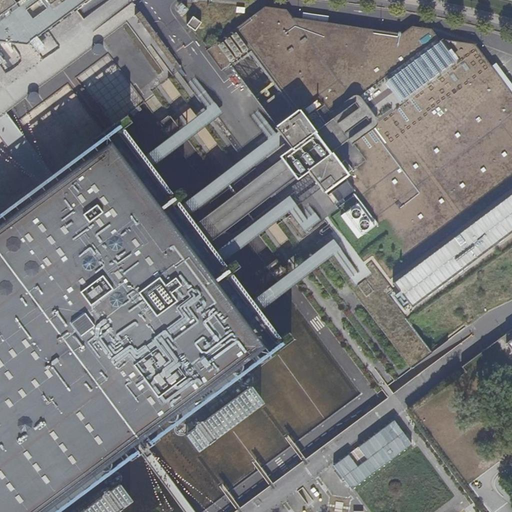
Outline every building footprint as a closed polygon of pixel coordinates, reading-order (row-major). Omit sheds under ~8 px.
[(0,0),(0,29),(10,43),(27,44),(87,0),(0,0)] [(511,186),(511,83),(477,37),(437,31),(430,23),(410,20),(398,29),(298,14),(290,5),(269,3),(212,47),(217,55),(288,150),(295,145),(343,208),(364,192),(414,259),(511,186)] [(203,15),(195,11),(190,20),(198,25),(203,15)] [(0,41),(10,43),(0,29),(0,41)] [(105,46),(105,45),(105,43),(104,42),(103,41),(102,40),(101,40),(99,39),(98,40),(97,40),(96,41),(95,42),(94,43),(94,45),(94,46),(94,47),(95,49),(96,49),(97,50),(99,51),(100,51),(103,50),(104,49),(104,47),(105,46)] [(432,354),(388,294),(393,290),(380,272),(372,261),(366,265),(337,227),(333,231),(325,220),(306,234),(185,73),(154,95),(320,316),(377,393),(432,354)] [(30,91),(29,92),(29,93),(29,95),(30,96),(30,97),(31,98),(32,99),(34,99),(35,99),(37,99),(38,98),(39,97),(40,96),(40,95),(40,93),(40,92),(39,91),(38,90),(37,89),(36,88),(34,88),(33,88),(32,89),(31,90),(30,91)] [(0,511),(44,511),(128,451),(131,456),(132,457),(139,451),(142,449),(146,446),(159,436),(158,435),(155,430),(260,353),(262,357),(263,358),(294,335),(290,329),(277,338),(274,341),(224,275),(228,273),(241,264),(236,258),(224,267),(220,269),(170,204),(174,201),(186,192),(182,186),(170,195),(166,198),(117,132),(121,129),(132,121),(127,113),(110,126),(106,129),(102,132),(98,135),(102,141),(0,217),(0,511)] [(511,231),(511,194),(392,285),(410,308),(511,231)] [(250,381),(251,379),(250,378),(250,376),(248,375),(247,374),(245,373),(244,373),(242,373),(240,373),(239,375),(238,376),(237,377),(237,379),(237,381),(237,383),(238,384),(239,385),(241,386),(243,387),(244,387),(246,386),(248,385),(249,384),(250,383),(250,381)] [(431,393),(420,378),(239,511),(271,511),(298,492),(301,490),(303,488),(431,393)] [(249,386),(183,435),(195,452),(261,403),(249,386)] [(185,429),(185,427),(185,426),(184,424),(183,423),(182,422),(180,421),(178,421),(177,421),(175,422),(174,423),(172,424),(172,426),(171,427),(171,429),(172,431),(173,432),(174,433),(176,434),(177,435),(179,435),(181,434),(182,433),(184,432),(184,431),(185,429)] [(119,479),(119,477),(118,476),(118,474),(117,473),(115,472),(114,471),(112,471),(110,471),(109,472),(107,473),(106,474),(105,475),(105,477),(105,479),(106,481),(106,482),(108,483),(109,484),(111,485),(113,485),(114,484),(116,483),(117,482),(118,481),(119,479)] [(116,511),(130,502),(117,484),(79,511),(116,511)]
